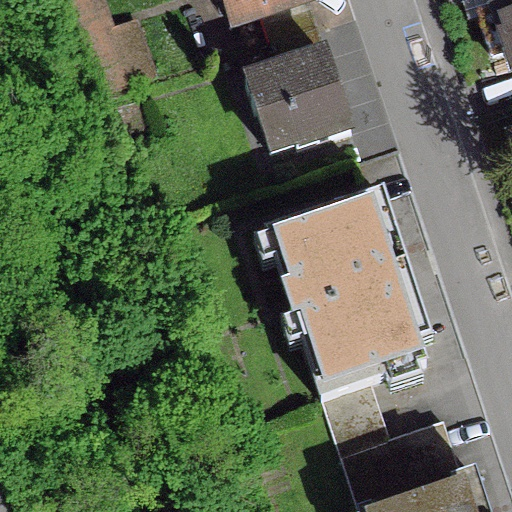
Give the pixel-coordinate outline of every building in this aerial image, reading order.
[(87,0),(65,0),(99,96),(119,89),(132,84),(144,75),(134,49),(108,58),(87,0)] [(258,21),(266,49),(272,47),(313,34),(301,0),(219,0),(229,30),(258,21)] [(505,54),(511,73),(511,72),(511,0),(487,0),(493,15),(476,21),(489,60),(505,54)] [(313,34),(272,47),(266,49),(276,77),(240,89),(250,119),(252,118),(266,158),(291,150),(292,155),(346,137),(313,34)] [(316,406),(367,389),(421,371),(366,206),(263,240),(283,302),(287,301),(293,319),(289,320),(316,406)] [(385,444),(367,389),(316,406),(351,511),(466,511),(438,426),(385,444)]
